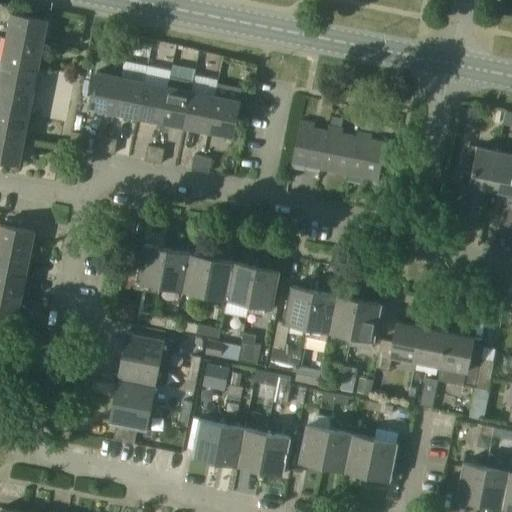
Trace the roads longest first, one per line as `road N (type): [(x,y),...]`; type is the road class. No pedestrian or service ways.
road 1 (residential): [(87,201),(45,419),(46,453),(253,511)]
road 2 (tertiary): [(449,66),(114,0)]
road 3 (residential): [(263,199),(128,173),(108,174),(87,201)]
road 4 (residential): [(419,231),(449,66)]
road 5 (residential): [(419,231),(263,199)]
